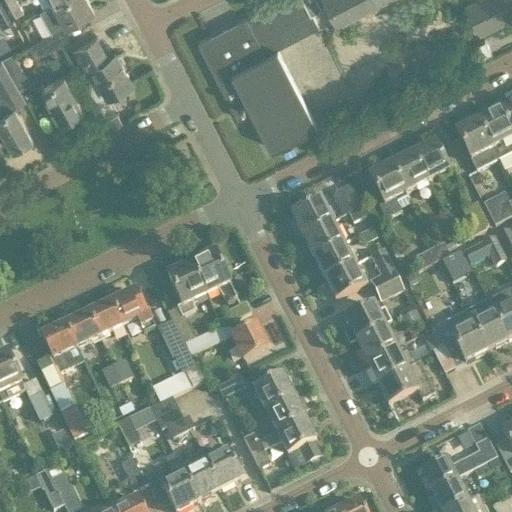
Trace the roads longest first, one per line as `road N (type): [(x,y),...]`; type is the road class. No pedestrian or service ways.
road 1 (residential): [(238,202),(511,62)]
road 2 (residential): [(366,457),(238,202)]
road 3 (residential): [(0,320),(238,202)]
road 4 (residential): [(0,209),(187,104)]
road 5 (residential): [(366,457),(511,382)]
